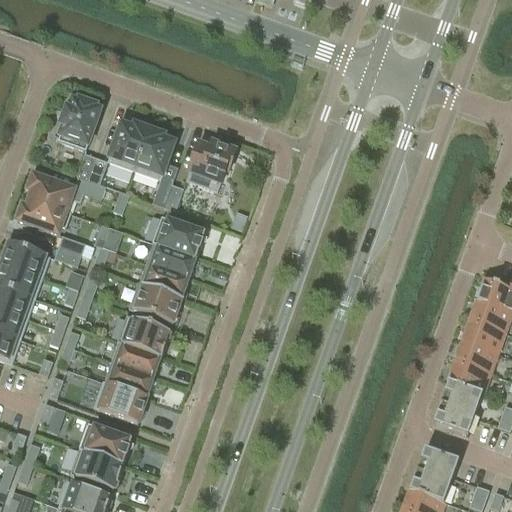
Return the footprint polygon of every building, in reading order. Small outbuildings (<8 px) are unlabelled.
[(272,0),(259,0),(258,5),(263,6),(269,8),(272,0)] [(62,129),(57,144),(85,154),(100,113),(95,111),(95,109),(77,102),(77,105),(72,103),(68,112),(66,112),(60,128),(62,129)] [(95,161),(87,185),(105,191),(99,189),(107,166),(133,175),(149,132),(133,127),(132,131),(121,126),(107,165),(95,161)] [(149,132),(133,175),(160,185),(151,208),(163,212),(171,189),(160,185),(174,145),(162,141),(164,138),(149,132)] [(227,175),(234,154),(212,146),(210,151),(198,147),(185,185),(217,196),(224,174),(227,175)] [(77,181),(87,185),(95,161),(84,157),(76,181),(77,181)] [(31,194),(28,202),(70,217),(70,216),(66,215),(70,203),(80,206),(83,198),(100,204),(105,191),(87,185),(77,181),(73,193),(32,178),(27,193),(31,194)] [(171,189),(163,212),(174,216),(183,193),(171,189)] [(118,197),(111,216),(120,219),(127,200),(118,197)] [(70,217),(28,202),(25,210),(21,209),(16,224),(58,238),(61,229),(65,231),(70,217)] [(152,246),(196,262),(205,236),(166,223),(161,221),(152,246)] [(95,245),(103,248),(109,233),(101,230),(95,245)] [(57,251),(81,259),(85,248),(61,240),(57,251)] [(1,267),(41,282),(49,261),(8,246),(5,255),(2,257),(0,262),(1,265),(1,267)] [(196,262),(152,246),(151,247),(144,267),(188,282),(196,262)] [(81,259),(57,251),(53,263),(77,271),(81,259)] [(93,267),(102,270),(108,256),(99,252),(93,267)] [(41,282),(1,267),(0,269),(0,290),(34,302),(41,282)] [(188,282),(144,267),(137,286),(137,287),(181,303),(188,282)] [(82,301),(91,305),(97,286),(88,283),(82,301)] [(484,283),(476,304),(511,316),(511,312),(511,289),(502,286),(501,289),(484,283)] [(181,303),(137,287),(128,313),(172,328),(181,303)] [(34,302),(0,290),(0,313),(27,323),(34,302)] [(63,308),(72,311),(77,296),(68,293),(63,308)] [(91,305),(82,301),(75,320),(84,323),(91,305)] [(469,325),(503,337),(511,316),(476,304),(469,325)] [(27,323),(0,313),(0,336),(19,343),(27,323)] [(54,332),(63,336),(68,322),(59,319),(54,332)] [(116,345),(160,361),(170,335),(125,319),(116,345)] [(462,345),(496,357),(503,337),(469,325),(462,345)] [(63,336),(54,332),(48,349),(57,352),(63,336)] [(11,367),(19,343),(0,336),(0,364),(11,368),(11,367)] [(65,350),(73,353),(78,339),(69,336),(65,350)] [(160,361),(116,345),(116,346),(117,346),(110,366),(153,381),(160,361)] [(455,365),(489,378),(496,357),(462,345),(455,365)] [(73,353),(65,350),(59,366),(68,369),(73,353)] [(38,377),(47,380),(50,371),(51,366),(43,363),(38,377)] [(482,398),(489,378),(455,365),(448,386),(482,398)] [(153,381),(110,366),(104,386),(102,385),(102,386),(147,402),(147,401),(146,401),(153,381)] [(62,384),(53,381),(46,400),(56,403),(62,384)] [(147,402),(102,386),(93,412),(137,427),(140,419),(141,419),(147,402)] [(482,398),(448,386),(440,406),(475,418),(482,398)] [(467,439),(475,418),(440,406),(433,427),(467,439)] [(44,407),(37,426),(46,429),(53,411),(44,407)] [(511,412),(504,410),(497,430),(497,431),(509,435),(511,427),(511,412)] [(78,453),(123,469),(129,452),(128,452),(131,443),(87,427),(78,453)] [(17,436),(17,437),(12,451),(20,454),(26,439),(17,436)] [(22,467),(31,470),(38,452),(29,448),(23,464),(22,467)] [(424,452),(417,471),(451,483),(458,464),(424,452)] [(123,469),(78,453),(69,479),(113,494),(122,469),(123,470),(123,469)] [(31,470),(22,467),(16,485),(24,488),(31,470)] [(1,482),(10,485),(15,471),(6,468),(1,482)] [(451,483),(417,471),(409,494),(443,506),(451,483)] [(10,485),(1,482),(0,483),(0,498),(4,500),(10,485)] [(58,511),(60,511),(106,511),(111,501),(72,487),(67,485),(58,511)] [(476,490),(475,491),(468,511),(472,511),(481,511),(488,494),(476,490)] [(441,511),(443,506),(409,494),(402,511),(441,511)] [(498,511),(503,499),(494,496),(488,511),(498,511)] [(6,511),(16,511),(19,505),(10,502),(6,511)]
